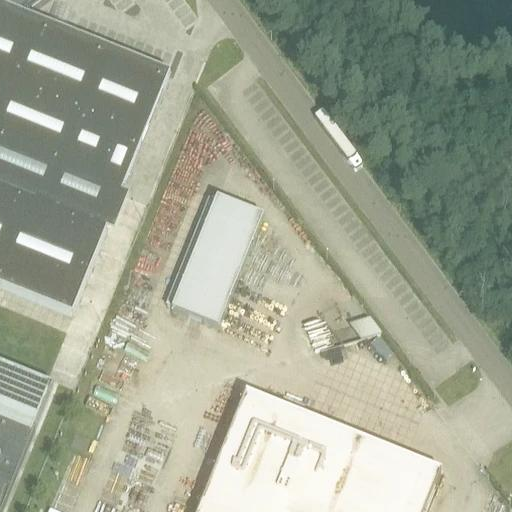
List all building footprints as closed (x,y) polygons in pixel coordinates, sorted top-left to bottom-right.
[(0,0),(0,290),(72,319),(106,234),(170,77),(35,23),(27,11),(41,0),(0,0)] [(263,221),(217,202),(171,313),(218,332),(263,221)] [(343,305),(328,316),(346,339),(360,327),(343,305)] [(252,349),(259,339),(247,330),(240,341),(252,349)] [(0,511),(3,511),(53,389),(0,367),(0,511)] [(426,511),(440,478),(245,399),(199,511),(426,511)]
